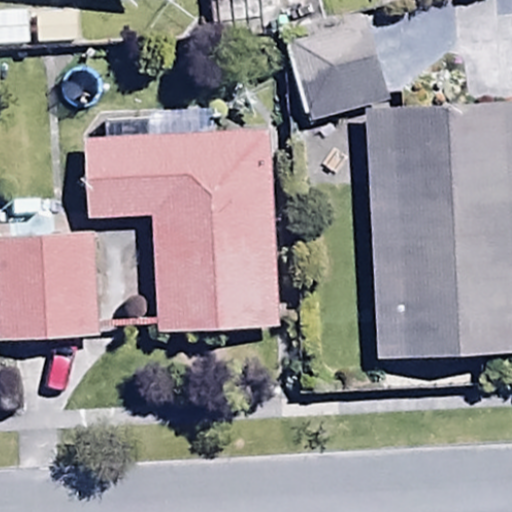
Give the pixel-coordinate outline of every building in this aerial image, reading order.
[(0,0),(141,15),(142,0),(0,0)] [(78,23),(0,24),(0,59),(79,57),(78,23)] [(369,34),(291,56),(312,132),(390,111),(369,34)] [(511,120),(367,127),(378,371),(511,364),(511,120)] [(280,338),(265,143),(207,148),(205,122),(104,130),(105,151),(88,152),(93,232),(151,228),(160,347),(280,338)] [(93,247),(0,253),(0,355),(100,349),(93,247)]
